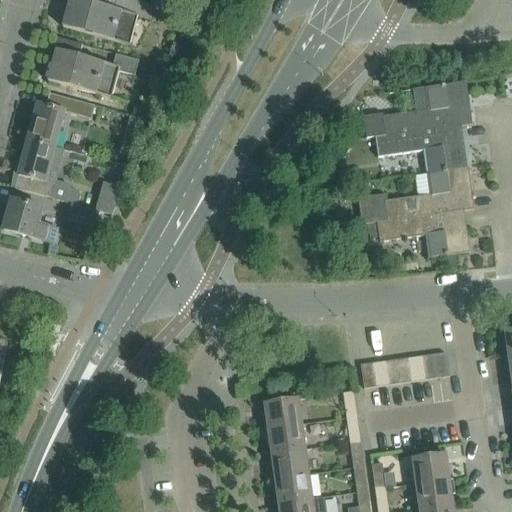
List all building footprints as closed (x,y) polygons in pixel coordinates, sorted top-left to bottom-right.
[(150,22),(154,8),(135,0),(117,0),(114,11),(76,0),(71,0),(63,29),(131,48),(132,46),(128,45),(135,18),(150,22)] [(54,64),(48,83),(112,100),(119,74),(135,78),(140,62),(117,55),(113,68),(80,58),(83,46),(56,39),(50,63),(54,64)] [(428,111),(363,120),(366,141),(375,140),(462,128),(472,127),(470,112),(465,113),(465,109),(463,95),(468,95),(467,85),(467,83),(425,88),(428,111)] [(39,106),(29,141),(56,148),(62,125),(64,126),(72,120),(89,125),(90,121),(95,123),(98,110),(94,109),(94,108),(51,95),(47,108),(39,106)] [(462,159),(460,151),(459,142),(463,141),(462,128),(375,140),(378,158),(424,152),(427,174),(467,169),(466,159),(462,159)] [(56,149),(56,148),(29,141),(19,177),(16,190),(72,206),(77,207),(80,197),(76,191),(71,190),(68,185),(56,182),(65,151),(56,149)] [(469,179),(467,169),(427,174),(430,196),(387,202),(386,195),(357,200),(361,226),(377,223),(377,224),(464,212),(473,211),(471,197),(466,197),(464,180),(469,179)] [(12,201),(4,232),(53,245),(57,230),(39,225),(43,210),(12,201)] [(98,212),(77,207),(72,206),(68,222),(94,229),(98,212)] [(465,225),(464,212),(377,224),(380,242),(426,236),(429,259),(470,254),(470,253),(469,253),(468,243),(463,243),(462,236),(461,226),(465,225)] [(449,378),(446,354),(433,356),(437,380),(449,378)] [(437,380),(433,356),(422,358),(425,382),(437,380)] [(425,382),(422,358),(410,359),(413,383),(425,382)] [(413,383),(410,359),(398,361),(401,385),(413,383)] [(401,385),(398,361),(386,363),(389,387),(401,385)] [(389,387),(386,363),(374,364),(377,388),(389,387)] [(377,388),(374,364),(361,366),(364,390),(377,388)] [(357,419),(353,393),(343,395),(346,421),(357,419)] [(302,427),(298,402),(265,406),(269,432),(302,427)] [(360,444),(357,419),(346,421),(350,446),(360,444)] [(305,452),(302,427),(269,432),(272,457),(305,452)] [(364,469),(360,444),(350,446),(353,471),(364,469)] [(309,477),(305,452),(272,457),(276,481),(309,477)] [(449,482),(446,456),(413,461),(416,487),(449,482)] [(386,490),(382,465),(371,467),(375,492),(386,490)] [(367,494),(364,469),(353,471),(357,495),(367,494)] [(312,502),(309,477),(276,481),(279,506),(312,502)] [(453,507),(449,482),(416,487),(420,511),(453,507)] [(388,511),(386,490),(375,492),(377,511),(388,511)] [(369,511),(367,494),(357,495),(359,511),(369,511)] [(313,511),(312,502),(279,506),(279,511),(313,511)]
